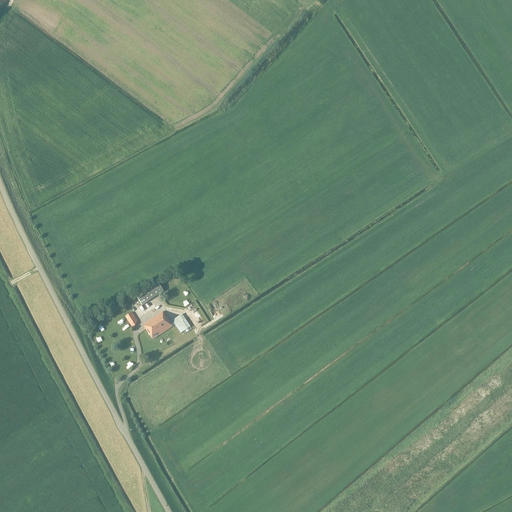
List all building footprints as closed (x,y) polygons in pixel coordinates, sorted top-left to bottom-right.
[(135,295),(142,306),(163,292),(156,281),(135,295)] [(148,309),(156,304),(154,300),(145,305),(148,309)] [(143,326),(153,340),(172,326),(163,312),(143,326)] [(125,317),(132,328),(135,326),(137,323),(131,313),(125,317)] [(180,333),(190,327),(182,314),(172,321),(180,333)]
